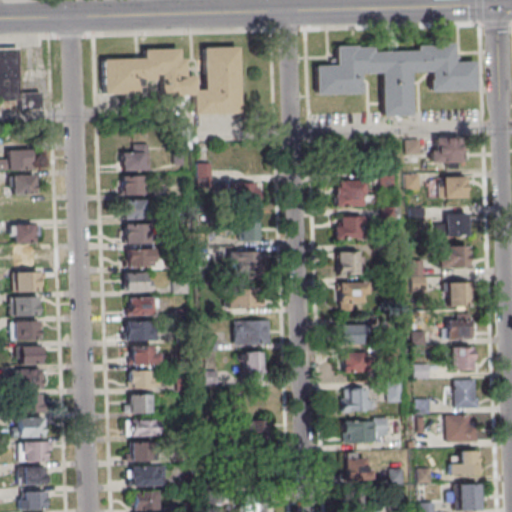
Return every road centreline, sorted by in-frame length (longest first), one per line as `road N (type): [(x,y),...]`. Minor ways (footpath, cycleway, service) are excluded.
road 1 (secondary): [(511,4),(4,20)]
road 2 (residential): [(308,511),(291,11)]
road 3 (residential): [(92,511),(74,16)]
road 4 (residential): [(511,365),(499,5)]
